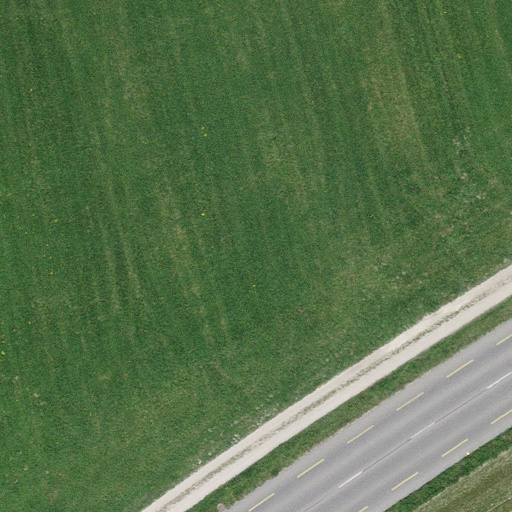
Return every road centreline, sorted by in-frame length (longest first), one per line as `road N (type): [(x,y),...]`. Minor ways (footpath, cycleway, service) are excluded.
road 1 (track): [(177,511),(511,281)]
road 2 (primary): [(511,369),(302,511)]
